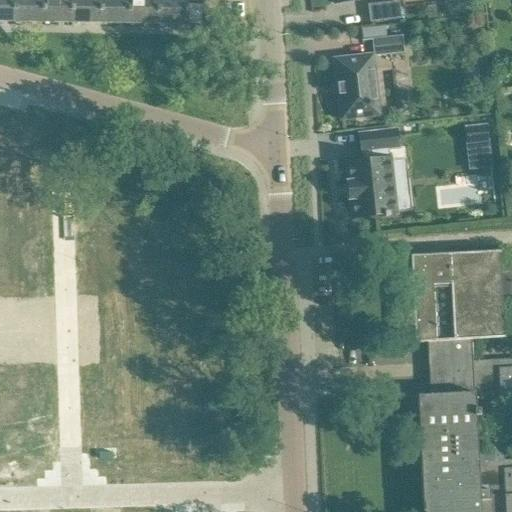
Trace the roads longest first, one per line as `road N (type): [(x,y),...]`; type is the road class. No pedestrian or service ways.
road 1 (unclassified): [(293,488),(277,160)]
road 2 (residential): [(62,179),(70,496)]
road 3 (unclassified): [(277,160),(0,85)]
road 4 (residential): [(277,160),(269,0)]
road 5 (residential): [(70,496),(201,493)]
